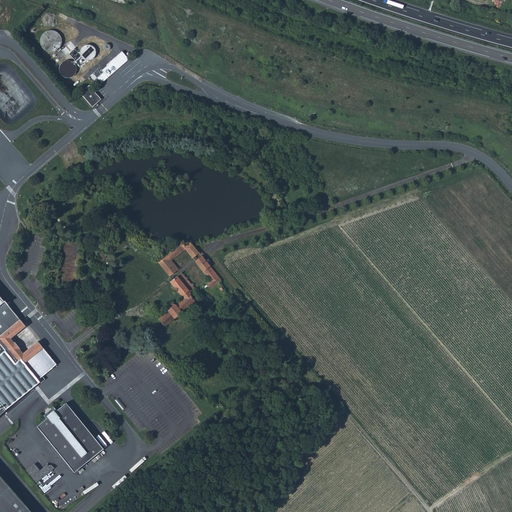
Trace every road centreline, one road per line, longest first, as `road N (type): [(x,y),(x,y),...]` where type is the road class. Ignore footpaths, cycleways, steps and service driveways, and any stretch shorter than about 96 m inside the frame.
road 1 (track): [(430,511),(208,251)]
road 2 (trunk): [(327,0),(511,58)]
road 3 (trunk): [(511,43),(373,0)]
